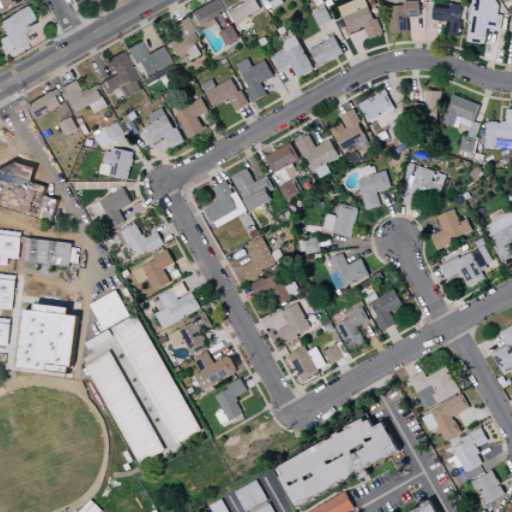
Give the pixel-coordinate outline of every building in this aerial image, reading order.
[(0,0),(0,11),(20,2),(18,0),(0,0)] [(188,13),(210,0),(215,0),(224,14),(216,19),(198,29),(197,29),(188,13)] [(256,0),(262,9),(250,16),(237,23),(236,23),(229,9),(232,7),(231,6),(236,3),(237,4),(240,2),(239,0),(256,0)] [(276,0),(283,0),(285,3),(274,9),(271,3),(276,0)] [(366,0),(369,6),(344,17),(340,7),(355,0),(366,0)] [(404,2),(419,0),(421,16),(408,17),(409,32),(391,33),(389,6),(405,5),(404,2)] [(461,36),(446,34),(448,21),(434,19),(436,1),(453,3),(453,0),(463,0),(462,12),(466,12),(464,26),(463,26),(462,26),(461,36)] [(473,0),(493,0),(492,13),(504,15),(502,30),(488,29),(486,44),(468,42),(470,27),(473,0)] [(326,8),(325,5),(315,10),(316,13),(326,8)] [(344,17),(351,33),(354,31),(355,32),(361,30),(361,28),(365,27),(370,39),(385,33),(383,30),(378,18),(376,19),(376,18),(375,19),(369,6),(344,17)] [(0,19),(0,31),(2,37),(0,37),(0,48),(3,54),(26,43),(19,27),(31,21),(24,7),(0,19)] [(314,14),(316,13),(326,8),(333,20),(320,26),(314,14)] [(171,24),(185,16),(192,30),(193,31),(190,32),(197,45),(187,50),(191,56),(189,57),(177,64),(165,43),(178,36),(171,24)] [(250,16),(255,25),(242,32),(237,23),(250,16)] [(216,19),(218,22),(200,33),(198,29),(216,19)] [(233,25),(240,38),(227,46),(220,32),(233,25)] [(315,69),(299,78),(292,64),(280,71),(272,58),(285,50),(284,47),(286,40),(296,35),(315,69)] [(335,36),(339,43),(345,53),(339,56),(339,57),(334,61),(333,60),(320,67),(311,50),(335,36)] [(124,49),(139,41),(146,54),(160,46),(174,71),(161,79),(155,70),(144,76),(136,62),(133,64),(124,49)] [(197,45),(203,54),(191,61),(189,57),(191,56),(187,50),(197,45)] [(106,61),(108,60),(107,59),(119,52),(120,53),(121,52),(143,90),(133,96),(126,85),(122,88),(121,87),(109,94),(102,82),(101,81),(113,74),(106,61)] [(254,67),(266,60),(275,76),(262,83),(268,94),(269,94),(255,102),(247,89),(249,88),(246,83),(247,82),(237,64),(249,58),(254,67)] [(226,59),(229,64),(224,67),(221,62),(226,59)] [(144,76),(149,85),(161,79),(155,70),(144,76)] [(215,107),(203,85),(214,79),(218,86),(232,78),(240,92),(242,90),(250,104),(237,111),(231,100),(227,102),(226,100),(215,107)] [(59,87),(72,80),(79,91),(83,89),(84,91),(95,84),(103,97),(103,98),(91,105),(78,112),(70,99),(67,100),(59,87)] [(62,105),(52,89),(47,92),(46,91),(44,92),(40,94),(41,95),(28,103),(37,119),(62,105)] [(359,104),(374,96),(374,97),(377,95),(379,94),(379,93),(387,89),(389,94),(398,111),(394,114),(397,120),(383,128),(383,130),(375,134),(365,117),(367,117),(359,104)] [(412,103),(427,103),(427,89),(443,90),(442,122),(436,122),(424,121),(411,121),(412,103)] [(454,94),(482,105),(475,122),(474,122),(459,116),(454,126),(454,127),(443,122),(454,94)] [(103,97),(109,106),(96,114),(91,105),(103,98),(103,97)] [(202,97),(210,111),(199,117),(204,127),(207,126),(209,128),(190,139),(176,116),(186,110),(185,107),(202,97)] [(178,127),(186,141),(172,149),(165,137),(162,139),(162,140),(156,144),(155,143),(152,145),(143,129),(154,123),(150,116),(152,115),(152,114),(163,107),(175,129),(178,127)] [(335,135),(334,135),(332,131),(344,125),(346,129),(348,127),(341,116),(355,108),(362,120),(363,122),(360,123),(368,137),(357,143),(344,150),(335,135)] [(489,122),(492,122),(493,121),(499,122),(499,123),(502,123),(502,121),(507,121),(508,109),(511,109),(511,140),(499,139),(498,147),(486,146),(489,122)] [(474,122),(471,127),(461,123),(459,128),(454,126),(459,116),(474,122)] [(72,117),(79,129),(67,136),(66,136),(59,124),(72,117)] [(407,120),(409,134),(398,135),(398,137),(394,137),(393,123),(396,121),(407,120)] [(436,122),(435,134),(423,132),(424,121),(436,122)] [(118,122),(126,133),(113,142),(105,131),(118,122)] [(475,122),(478,122),(481,123),(477,137),(480,138),(476,154),(475,154),(474,158),(473,158),(464,157),(464,153),(460,152),(460,151),(474,154),(477,139),(468,137),(471,127),(474,122),(475,122)] [(85,124),(90,133),(86,135),(81,126),(85,124)] [(104,134),(108,139),(103,143),(99,137),(104,134)] [(296,142),(310,134),(317,147),(331,139),(340,156),(327,163),(316,170),(307,155),(304,157),(296,142)] [(477,139),(468,137),(464,136),(460,151),(474,154),(477,139)] [(368,137),(372,145),(361,151),(357,143),(368,137)] [(266,157),(275,152),(292,143),(301,159),(275,174),(266,157)] [(112,148),(135,152),(133,159),(134,160),(133,167),(132,166),(129,180),(100,174),(102,163),(105,164),(107,151),(111,152),(112,148)] [(0,206),(53,222),(60,200),(55,198),(45,195),(47,190),(48,186),(46,186),(33,182),(35,176),(37,168),(12,160),(0,166),(0,206)] [(327,163),(332,172),(321,179),(316,170),(327,163)] [(417,164),(410,163),(406,182),(410,182),(415,171),(416,171),(417,164)] [(378,173),(376,166),(372,167),(371,165),(359,169),(362,179),(378,173)] [(420,166),(447,175),(439,201),(422,196),(419,207),(405,203),(410,188),(413,189),(420,166)] [(478,167),(479,167),(483,172),(475,179),(470,174),(478,167)] [(234,175),(246,169),(246,170),(248,168),(256,182),(268,175),(268,176),(275,189),(270,192),(275,200),(253,212),(248,202),(246,202),(239,190),(232,178),(234,176),(234,175)] [(388,170),(393,188),(390,189),(390,190),(382,192),(382,191),(378,193),(383,206),(368,211),(359,182),(361,179),(362,179),(378,173),(388,170)] [(33,182),(35,176),(47,180),(46,186),(33,182)] [(213,188),(227,180),(234,193),(231,195),(239,209),(213,223),(206,211),(205,209),(217,202),(216,201),(220,199),(213,188)] [(293,180),(300,194),(288,201),(280,187),(293,180)] [(124,187),(134,206),(132,207),(130,205),(120,210),(127,222),(113,230),(105,217),(108,215),(101,201),(100,200),(124,187)] [(45,195),(47,190),(57,193),(55,198),(45,195)] [(101,201),(90,207),(98,221),(105,217),(108,215),(101,201)] [(341,203),(360,208),(359,210),(360,211),(353,239),(346,237),(346,236),(334,233),(334,232),(338,216),(341,203)] [(438,217),(455,209),(461,222),(468,219),(474,231),(456,240),(457,242),(439,250),(432,236),(444,230),(438,217)] [(511,225),(511,212),(487,227),(493,237),(511,225)] [(338,216),(328,213),(324,230),(334,232),(338,216)] [(123,232),(137,224),(143,236),(145,234),(147,238),(159,232),(166,245),(153,253),(151,250),(137,258),(123,232)] [(493,237),(511,225),(511,243),(510,245),(511,248),(511,257),(503,263),(496,250),(498,248),(497,247),(498,246),(493,237)] [(0,235),(0,229),(74,239),(73,244),(28,238),(28,244),(21,243),(22,238),(0,235)] [(257,229),(260,235),(252,239),(249,233),(250,233),(253,231),(256,229),(257,229)] [(0,257),(19,260),(21,243),(22,238),(0,235),(0,257)] [(476,240),(485,236),(488,241),(479,246),(476,240)] [(250,281),(242,267),(255,260),(247,247),(264,237),(272,253),(277,262),(263,270),(265,273),(250,281)] [(319,237),(322,252),(307,254),(305,240),(319,237)] [(71,268),(74,244),(73,244),(28,238),(28,244),(25,262),(71,268)] [(472,252),(485,245),(494,261),(487,265),(489,269),(483,272),(472,252)] [(133,273),(156,260),(153,255),(164,248),(166,251),(168,249),(176,263),(175,264),(165,270),(172,283),(156,292),(149,279),(140,284),(133,273)] [(272,253),(280,249),(285,258),(277,262),(272,253)] [(441,266),(459,256),(461,259),(472,252),(483,272),(487,278),(470,288),(465,278),(463,279),(460,273),(448,280),(441,266)] [(329,261),(344,253),(349,265),(359,260),(358,257),(361,255),(371,276),(343,289),(342,288),(336,274),(329,261)] [(280,273),(287,287),(294,298),(280,306),(274,295),(261,303),(251,285),(264,278),(266,281),(280,273)] [(0,274),(83,284),(82,294),(22,286),(22,293),(16,293),(17,281),(0,279),(0,274)] [(336,274),(331,276),(338,290),(342,288),(336,274)] [(0,301),(15,303),(16,293),(17,281),(0,279),(0,301)] [(159,296),(183,282),(190,294),(193,292),(202,308),(165,329),(156,314),(166,308),(159,296)] [(287,287),(296,282),(303,293),(294,298),(287,287)] [(80,316),(82,294),(22,286),(22,293),(20,309),(80,316)] [(371,302),(380,298),(395,289),(406,309),(403,310),(401,307),(391,313),(397,324),(384,332),(377,318),(379,317),(378,316),(379,315),(371,302)] [(91,304),(117,290),(131,316),(105,330),(91,304)] [(380,298),(377,292),(368,297),(371,302),(380,298)] [(279,332),(290,326),(283,313),(299,303),(308,319),(316,314),(320,323),(311,328),(313,331),(286,345),(279,332)] [(350,315),(363,307),(371,321),(359,328),(366,341),(364,342),(365,343),(353,350),(352,349),(350,350),(337,326),(352,318),(350,315)] [(352,318),(350,315),(346,308),(331,317),(336,327),(337,326),(352,318)] [(206,312),(213,325),(203,331),(210,345),(193,355),(185,341),(176,347),(169,336),(192,323),(192,322),(193,322),(191,319),(206,312)] [(112,328),(141,379),(167,365),(138,314),(112,328)] [(0,317),(40,322),(39,326),(18,324),(17,331),(12,330),(12,324),(0,322),(0,317)] [(0,344),(10,346),(12,330),(12,324),(0,322),(0,344)] [(39,326),(18,324),(17,331),(15,347),(36,349),(39,326)] [(56,356),(60,326),(44,324),(41,354),(56,356)] [(501,332),(511,325),(511,369),(505,374),(494,353),(509,345),(501,332)] [(73,358),(77,328),(61,326),(58,356),(73,358)] [(86,343),(111,329),(114,336),(90,349),(86,343)] [(336,345),(333,341),(325,346),(327,350),(336,345)] [(338,344),(346,357),(333,365),(325,351),(327,350),(336,345),(338,344)] [(321,372),(319,369),(313,359),(306,345),(289,355),(291,357),(290,358),(296,369),(297,369),(299,372),(301,375),(300,375),(303,382),(321,372)] [(131,385),(105,399),(86,365),(111,350),(131,385)] [(195,359),(209,351),(211,355),(216,363),(229,355),(230,358),(231,357),(238,369),(237,370),(238,372),(235,374),(212,387),(211,386),(204,390),(195,375),(202,371),(195,359)] [(0,352),(18,354),(16,370),(0,367),(0,352)] [(47,357),(18,354),(16,370),(46,373),(47,357)] [(313,359),(321,354),(327,365),(319,369),(313,359)] [(141,379),(177,444),(203,430),(167,365),(141,379)] [(411,379),(425,371),(429,377),(448,366),(462,391),(456,394),(428,410),(411,381),(411,379)] [(498,378),(503,375),(509,386),(504,389),(498,378)] [(228,386),(238,380),(241,378),(245,385),(249,391),(237,397),(240,401),(238,402),(244,414),(231,422),(230,420),(224,411),(216,396),(230,389),(228,386)] [(131,385),(167,450),(142,464),(105,399),(131,385)] [(464,394),(471,407),(470,407),(470,408),(453,417),(455,420),(456,420),(463,433),(447,442),(439,427),(431,414),(431,413),(446,404),(445,403),(458,396),(462,394),(463,395),(464,394)] [(224,411),(217,415),(222,424),(230,420),(224,411)] [(431,414),(423,418),(431,431),(439,427),(431,414)] [(298,510),(276,470),(329,440),(330,441),(335,438),(334,436),(341,432),(342,434),(347,431),(346,429),(364,418),(367,423),(371,420),(376,428),(385,423),(401,452),(392,457),(391,456),(367,469),(371,476),(366,479),(362,481),(357,474),(352,476),(353,478),(346,482),(345,480),(340,483),(341,485),(316,498),(317,499),(298,510)] [(482,427),(490,441),(479,447),(482,453),(479,454),(484,463),(481,465),(467,473),(463,466),(459,468),(455,461),(453,458),(455,457),(451,451),(465,443),(463,439),(471,434),(470,433),(482,427)] [(473,482),(477,479),(477,480),(490,473),(490,472),(494,470),(502,484),(499,485),(500,487),(502,486),(507,494),(503,496),(502,496),(488,503),(480,488),(477,490),(473,482)] [(246,511),(235,492),(258,480),(269,500),(248,511),(246,511)] [(310,511),(346,492),(347,492),(356,508),(356,509),(350,511),(310,511)] [(209,511),(208,509),(212,507),(211,506),(223,499),(230,511),(209,511)] [(413,511),(423,506),(423,505),(432,500),(438,511),(413,511)] [(254,511),(271,503),(275,511),(254,511)]
